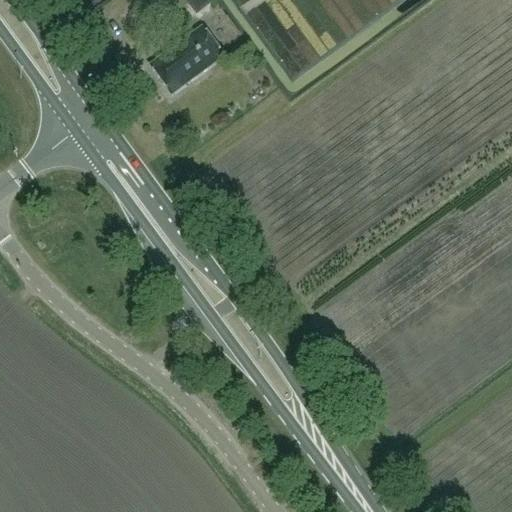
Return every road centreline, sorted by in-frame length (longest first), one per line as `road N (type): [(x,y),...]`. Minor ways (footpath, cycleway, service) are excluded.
road 1 (primary): [(379,511),(98,113)]
road 2 (primary): [(75,131),(275,405),(366,511)]
road 3 (unclassified): [(274,511),(200,415),(83,324),(0,233)]
road 4 (primary): [(98,113),(14,0)]
road 5 (primary): [(0,29),(75,131)]
